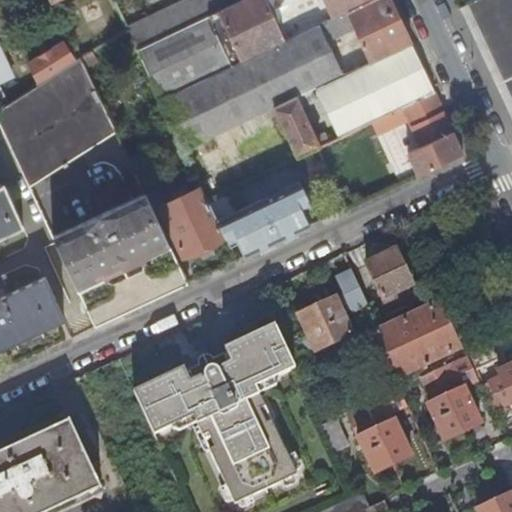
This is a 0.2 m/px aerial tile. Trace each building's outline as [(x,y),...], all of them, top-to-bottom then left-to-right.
[(183,0),(126,27),(127,29),(137,50),(242,0),(183,0)] [(263,0),(242,0),(137,50),(148,73),(219,40),(231,67),(283,42),(263,0)] [(369,2),(368,0),(324,0),(334,19),(348,12),(369,2)] [(399,18),(390,0),(373,0),(369,2),(348,12),(355,28),(358,27),(366,44),(363,46),(371,62),(411,43),(399,18)] [(511,0),(473,0),(467,3),(480,31),(511,100),(511,0)] [(321,25),(326,36),(336,31),(331,20),(321,25)] [(319,86),(343,74),(326,36),(321,25),(283,42),(231,67),(160,100),(183,149),(274,107),(310,90),(319,86)] [(422,67),(411,43),(371,62),(343,74),(319,86),(337,125),(353,117),(359,127),(371,122),(403,107),(434,92),(422,67)] [(62,44),(28,65),(37,85),(74,62),(62,44)] [(0,83),(11,78),(0,54),(0,83)] [(0,125),(29,187),(115,134),(109,120),(80,58),(74,62),(37,85),(0,107),(0,125)] [(315,148),(342,135),(337,126),(315,137),(301,106),(315,99),(310,90),(274,107),(298,156),(315,148)] [(448,122),(434,92),(403,107),(409,121),(421,145),(408,152),(418,173),(462,152),(448,122)] [(403,107),(371,122),(377,136),(409,121),(403,107)] [(342,135),(359,127),(353,117),(337,125),(337,126),(342,135)] [(281,238),(308,225),(300,207),(308,203),(298,182),(238,209),(229,189),(207,199),(225,238),(226,241),(234,237),(243,256),(281,238)] [(0,236),(21,227),(1,184),(0,184),(0,236)] [(184,258),(225,238),(207,199),(201,188),(160,207),(184,258)] [(148,301),(186,283),(143,192),(51,235),(94,326),(148,301)] [(395,249),(366,263),(383,299),(412,285),(395,249)] [(366,302),(358,286),(352,273),(337,280),(343,294),(334,299),(334,298),(316,306),(338,351),(350,345),(346,337),(351,334),(342,314),(366,302)] [(0,296),(0,348),(63,318),(44,276),(0,296)] [(424,310),(419,301),(405,307),(409,316),(370,334),(391,380),(409,372),(413,381),(428,373),(425,364),(459,348),(438,303),(424,310)] [(338,351),(316,306),(298,315),(308,336),(314,349),(315,351),(320,349),(324,358),(338,351)] [(292,362),(274,324),(225,346),(228,351),(233,364),(218,371),(212,359),(210,357),(208,355),(204,355),(200,357),(198,360),(198,365),(185,372),(183,367),(133,391),(154,436),(194,417),(236,505),(298,475),(258,387),(295,369),(292,362)] [(314,349),(308,336),(299,340),(305,353),(314,349)] [(497,359),(491,345),(468,355),(475,369),(497,359)] [(228,351),(212,359),(218,371),(233,364),(228,351)] [(506,389),(511,386),(511,364),(497,371),(506,389)] [(446,365),(434,371),(441,386),(462,431),(480,423),(463,387),(457,390),(446,365)] [(444,440),(462,431),(441,386),(429,392),(433,401),(427,404),(444,440)] [(511,386),(506,389),(488,397),(494,409),(511,401),(511,402),(511,386)] [(364,403),(348,411),(355,426),(359,424),(363,433),(357,436),(374,472),(392,464),(371,419),(364,403)] [(371,419),(392,464),(411,456),(394,419),(388,422),(384,413),(371,419)] [(320,424),(334,452),(349,445),(336,416),(320,424)] [(511,419),(501,425),(507,438),(511,435),(511,419)] [(100,490),(101,490),(68,420),(67,421),(68,422),(0,454),(0,511),(49,511),(99,489),(100,490)] [(359,424),(355,426),(353,428),(357,436),(363,433),(359,424)] [(511,511),(511,492),(494,501),(499,511),(511,511)] [(372,511),(370,507),(363,493),(355,496),(319,511),(372,511)] [(383,501),(370,507),(372,511),(377,511),(386,508),(383,501)] [(499,511),(494,501),(477,509),(477,511),(499,511)]
